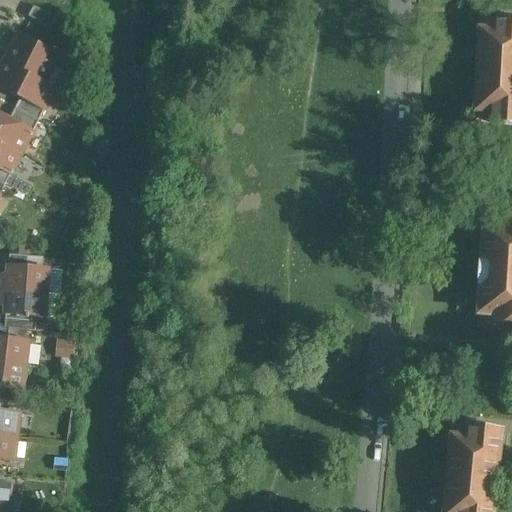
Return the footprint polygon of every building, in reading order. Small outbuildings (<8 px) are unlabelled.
[(57,18),(34,7),(29,17),(52,29),(57,18)] [(511,18),(500,18),(500,21),(480,20),(478,51),(485,52),(484,73),(511,74),(511,18)] [(48,50),(19,35),(5,63),(55,89),(55,88),(44,83),(53,66),(43,60),(48,50)] [(55,89),(5,63),(0,72),(0,88),(20,99),(44,110),(55,89)] [(511,74),(484,73),(483,91),(476,91),(474,119),(492,121),(492,126),(511,127),(511,74)] [(44,110),(20,99),(15,109),(38,121),(44,110)] [(38,121),(15,109),(9,120),(33,132),(38,121)] [(9,120),(0,115),(0,142),(21,153),(33,132),(9,120)] [(21,153),(0,142),(0,169),(11,175),(21,153)] [(11,175),(0,169),(0,182),(5,185),(11,175)] [(511,223),(507,223),(508,218),(483,216),(482,227),(478,231),(476,237),(476,243),(479,248),(476,275),(511,279),(511,223)] [(27,248),(12,247),(11,256),(26,257),(27,248)] [(11,256),(10,256),(9,268),(27,269),(28,257),(26,257),(11,256)] [(27,269),(9,268),(8,277),(0,276),(0,291),(47,295),(49,271),(27,269)] [(511,279),(476,275),(474,297),(471,298),(468,301),(467,304),(467,307),(469,310),(472,313),(471,325),(495,328),(496,323),(505,324),(505,329),(511,329),(511,279)] [(47,295),(0,291),(0,306),(6,307),(6,316),(36,318),(46,319),(47,295)] [(36,318),(6,316),(5,328),(9,329),(35,332),(36,318)] [(5,328),(0,327),(0,339),(8,341),(9,329),(5,328)] [(8,341),(0,339),(0,363),(27,367),(30,343),(8,341)] [(24,391),(27,367),(0,363),(0,388),(1,389),(24,391)] [(0,412),(0,436),(18,439),(21,415),(0,412)] [(494,426),(453,421),(452,432),(447,431),(445,447),(450,447),(446,474),(490,480),(493,459),(497,459),(501,431),(494,430),(494,426)] [(18,439),(0,436),(0,460),(15,463),(18,439)] [(490,480),(446,474),(443,494),(439,493),(436,511),(439,511),(490,511),(492,500),(487,500),(490,480)] [(12,487),(0,485),(0,509),(9,511),(12,487)]
